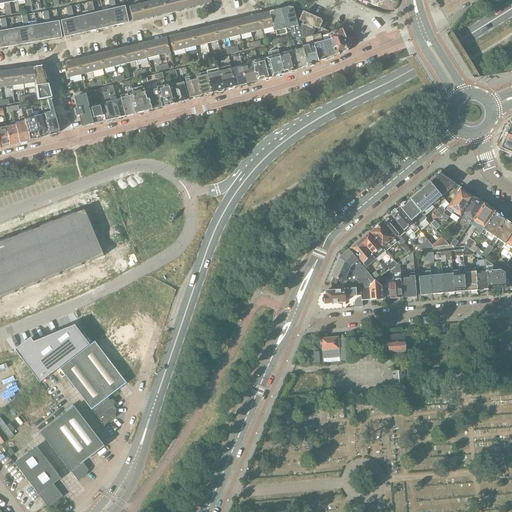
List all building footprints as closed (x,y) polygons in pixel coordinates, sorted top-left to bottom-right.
[(0,0),(0,4),(3,3),(4,9),(10,8),(9,3),(6,3),(5,0),(0,0)] [(165,14),(161,0),(157,0),(151,2),(154,17),(165,14)] [(173,0),(161,0),(165,14),(177,11),(173,0)] [(188,8),(185,0),(173,0),(177,11),(188,8)] [(197,0),(185,0),(188,8),(199,5),(197,0)] [(116,8),(115,2),(109,3),(111,9),(113,8),(117,25),(128,23),(124,6),(116,8)] [(151,2),(139,5),(143,19),(154,17),(151,2)] [(139,5),(128,7),(132,22),(143,19),(139,5)] [(88,8),(89,14),(92,13),(96,30),(106,28),(103,11),(94,13),(93,7),(88,8)] [(106,28),(111,27),(117,25),(113,8),(111,9),(103,11),(106,28)] [(289,8),(281,10),(287,32),(295,30),(295,31),(300,30),(294,9),(289,8)] [(276,35),(287,32),(281,10),(270,13),(274,27),(276,35)] [(74,17),(72,11),(67,13),(68,18),(71,18),(75,35),(85,32),(82,16),(74,17)] [(82,16),(85,32),(96,30),(92,13),(89,14),(82,16)] [(263,30),(274,27),(270,13),(259,15),(263,30)] [(320,28),(324,30),(327,23),(304,13),(300,21),(304,23),(301,28),(303,38),(313,36),(316,28),(319,30),(320,28)] [(259,15),(248,18),(252,33),(263,30),(259,15)] [(47,23),(50,40),(61,38),(58,21),(50,22),(49,17),(44,18),(45,23),(47,23)] [(64,37),(75,35),(71,18),(68,18),(60,20),(64,37)] [(237,21),(240,36),(252,33),(248,18),(237,21)] [(26,27),(29,43),(39,42),(37,25),(28,26),(28,20),(22,21),(23,27),(26,27)] [(237,21),(226,24),(229,38),(240,36),(237,21)] [(37,25),(39,42),(50,40),(47,23),(45,23),(37,25)] [(5,30),(7,47),(18,45),(15,28),(7,30),(6,24),(1,25),(2,31),(5,30)] [(226,24),(220,25),(214,27),(218,41),(229,38),(226,24)] [(15,28),(18,45),(29,43),(26,27),(23,27),(15,28)] [(214,27),(203,29),(207,44),(218,41),(214,27)] [(196,47),(207,44),(203,29),(192,32),(196,47)] [(329,36),(331,40),(337,55),(348,51),(349,48),(349,47),(352,45),(349,39),(346,40),(345,38),(346,36),(345,32),(343,32),(342,30),(341,31),(341,29),(333,31),(334,34),(329,36)] [(192,32),(181,35),(184,50),(196,47),(192,32)] [(181,35),(177,36),(170,38),(173,52),(184,50),(181,35)] [(159,56),(171,53),(167,38),(156,41),(159,56)] [(319,62),(337,55),(331,40),(314,44),(319,62)] [(159,56),(156,41),(145,44),(148,59),(159,56)] [(145,44),(133,47),(137,61),(148,59),(145,44)] [(308,67),(319,62),(314,44),(303,47),(303,49),(308,67)] [(137,61),(133,47),(122,49),(126,64),(137,61)] [(122,49),(111,52),(115,67),(126,64),(122,49)] [(297,70),(308,67),(303,49),(296,51),(295,49),(291,50),(291,52),(292,52),(297,70)] [(100,55),(104,70),(115,67),(111,52),(100,55)] [(291,52),(280,55),(285,74),(297,70),(292,52),(291,52)] [(100,55),(89,58),(92,72),(104,70),(100,55)] [(266,58),(266,59),(272,78),(285,74),(280,55),(266,58)] [(78,60),(81,75),(92,72),(89,58),(78,60)] [(263,81),(272,78),(266,59),(259,61),(258,60),(253,62),(258,81),(263,80),(263,81)] [(78,60),(66,63),(70,78),(81,75),(78,60)] [(247,84),(257,81),(258,81),(253,62),(248,63),(249,65),(242,67),(247,84)] [(236,87),(231,68),(230,65),(218,69),(224,90),(228,89),(230,90),(234,89),(235,87),(236,87)] [(32,68),(34,83),(37,100),(50,98),(46,81),(43,68),(40,66),(33,67),(33,68),(32,68)] [(247,85),(247,84),(242,67),(236,69),(235,67),(231,68),(236,87),(240,86),(240,87),(247,85)] [(34,83),(32,68),(20,69),(22,84),(34,83)] [(9,71),(11,86),(22,84),(20,69),(9,71)] [(224,90),(218,69),(207,72),(213,93),(217,92),(219,93),(222,92),(224,90)] [(169,72),(171,81),(177,103),(189,101),(184,83),(178,85),(177,78),(175,70),(169,72)] [(9,71),(0,72),(0,87),(11,86),(9,71)] [(211,95),(213,93),(207,72),(196,75),(202,96),(205,95),(208,96),(211,95)] [(202,96),(196,75),(185,78),(190,99),(194,97),(196,98),(196,99),(200,98),(201,96),(202,96)] [(165,83),(164,81),(164,78),(158,80),(160,87),(158,88),(163,107),(177,103),(171,81),(165,83)] [(163,107),(158,88),(156,83),(144,86),(148,101),(150,100),(152,110),(163,107)] [(116,119),(126,116),(121,99),(117,101),(113,85),(108,87),(116,119)] [(144,86),(132,89),(135,104),(133,104),(136,114),(152,110),(150,100),(148,101),(144,86)] [(106,121),(116,119),(108,87),(102,88),(106,103),(102,104),(106,121)] [(126,117),(136,114),(133,104),(135,104),(132,89),(119,92),(121,99),(126,116),(126,117)] [(95,124),(106,121),(102,104),(95,105),(92,91),(86,92),(86,94),(87,94),(95,124)] [(95,124),(86,94),(75,97),(78,108),(76,109),(78,117),(80,116),(81,123),(82,123),(84,122),(86,123),(87,126),(95,124)] [(41,111),(42,115),(47,136),(55,134),(60,133),(51,99),(46,101),(49,109),(41,111)] [(38,139),(29,103),(26,104),(27,110),(26,111),(28,119),(23,120),(28,141),(38,139)] [(33,103),(29,103),(38,139),(47,136),(42,115),(37,116),(35,108),(34,109),(33,103)] [(18,144),(28,141),(23,120),(23,118),(18,119),(19,123),(14,124),(18,144)] [(18,144),(14,124),(14,123),(9,124),(10,128),(5,129),(8,146),(18,144)] [(502,146),(501,148),(511,152),(511,123),(511,124),(511,125),(508,126),(507,129),(508,132),(505,139),(502,140),(501,143),(502,146)] [(442,197),(452,188),(455,184),(443,175),(443,174),(441,173),(439,173),(438,174),(438,176),(435,178),(433,178),(431,180),(431,182),(430,182),(442,197)] [(436,202),(442,197),(430,182),(429,183),(427,183),(425,185),(425,187),(420,191),(434,208),(438,204),(436,202)] [(451,193),(456,196),(461,188),(457,185),(451,193)] [(459,219),(460,218),(473,198),(472,197),(472,195),(469,193),(467,194),(460,189),(456,196),(446,210),(459,219)] [(410,200),(424,216),(428,213),(434,208),(420,191),(419,192),(417,191),(415,193),(415,195),(410,199),(410,200)] [(473,198),(460,218),(466,222),(467,220),(471,223),(473,221),(483,205),(479,202),(479,200),(476,198),(475,199),(473,198)] [(425,217),(424,216),(410,200),(406,203),(404,203),(401,205),(401,208),(415,225),(425,217)] [(467,242),(472,246),(473,245),(481,234),(484,230),(495,213),(496,212),(484,204),(483,205),(473,221),(479,225),(475,232),(474,232),(467,242)] [(442,216),(444,213),(445,211),(441,206),(437,210),(442,216)] [(411,229),(415,233),(419,230),(415,225),(401,208),(397,210),(395,210),(392,213),(391,215),(391,216),(405,233),(406,234),(411,229)] [(62,219),(71,241),(94,232),(85,210),(76,214),(75,213),(61,218),(61,219),(62,219)] [(484,230),(494,237),(505,220),(501,217),(501,215),(498,213),(496,213),(495,213),(484,230)] [(382,224),(397,242),(409,256),(413,253),(404,242),(405,242),(401,237),(405,233),(391,216),(390,217),(388,216),(385,219),(385,221),(382,224)] [(38,226),(39,228),(39,227),(49,251),(71,241),(62,219),(61,219),(53,222),(53,221),(38,226)] [(436,230),(437,229),(440,227),(434,220),(431,224),(436,230)] [(494,237),(491,241),(502,249),(503,247),(511,234),(511,222),(507,220),(506,220),(505,220),(494,237)] [(397,242),(382,224),(381,223),(380,224),(378,224),(376,226),(376,228),(370,233),(386,251),(397,242)] [(27,260),(49,251),(39,227),(39,228),(31,231),(30,229),(16,235),(16,236),(17,236),(27,259),(27,260)] [(457,243),(462,247),(474,231),(469,227),(457,243)] [(94,232),(71,241),(81,264),(82,264),(86,262),(89,260),(90,262),(104,256),(94,232)] [(364,238),(360,241),(376,259),(386,251),(370,233),(369,234),(367,234),(364,236),(364,238)] [(511,253),(511,234),(503,247),(511,252),(511,253)] [(17,236),(16,236),(8,239),(8,238),(0,240),(0,257),(5,268),(27,259),(17,236)] [(448,246),(442,237),(432,245),(434,248),(448,246)] [(427,239),(417,248),(419,250),(434,248),(432,245),(427,239)] [(82,265),(82,264),(81,264),(71,241),(49,251),(59,273),(64,271),(67,270),(68,271),(82,265)] [(366,268),(376,259),(360,241),(356,244),(354,244),(352,246),(352,248),(351,249),(366,268)] [(481,257),(482,255),(484,252),(477,248),(479,246),(476,244),(475,246),(473,245),(472,246),(470,250),(474,252),(476,253),(481,257)] [(482,255),(486,258),(490,252),(493,248),(488,245),(484,252),(482,255)] [(463,257),(474,256),(474,255),(474,252),(470,250),(465,246),(464,246),(464,250),(463,250),(463,251),(463,257)] [(332,280),(337,282),(338,280),(344,282),(350,267),(360,278),(367,272),(349,250),(340,258),(331,277),(333,278),(332,280)] [(49,251),(27,260),(37,283),(37,282),(42,281),(45,279),(46,281),(60,275),(59,273),(49,251)] [(440,252),(441,267),(445,267),(444,257),(451,256),(450,252),(440,252)] [(401,261),(402,265),(406,265),(406,261),(414,261),(413,253),(409,256),(401,261)] [(38,284),(37,282),(37,283),(27,260),(27,259),(5,268),(14,291),(15,291),(19,289),(23,288),(24,289),(38,284)] [(488,290),(486,260),(485,260),(478,261),(478,268),(482,268),(482,271),(484,270),(485,273),(476,273),(477,291),(488,290)] [(492,265),(486,260),(488,290),(502,288),(500,271),(493,272),(492,265)] [(390,271),(390,270),(397,265),(393,261),(386,267),(388,268),(390,271)] [(503,269),(506,265),(506,264),(502,261),(498,266),(503,269)] [(391,274),(400,273),(401,273),(400,265),(398,264),(397,265),(390,270),(392,273),(391,274)] [(503,269),(511,275),(511,268),(506,265),(503,269)] [(15,292),(15,291),(14,291),(5,268),(0,270),(0,296),(1,297),(1,298),(15,292)] [(466,292),(464,270),(459,271),(459,273),(452,274),(454,293),(466,292)] [(469,270),(464,270),(466,292),(477,291),(476,273),(475,272),(469,273),(469,270)] [(500,270),(500,271),(502,288),(502,294),(511,293),(511,277),(501,270),(500,270)] [(441,272),(442,275),(443,294),(454,293),(452,274),(446,275),(446,272),(441,272)] [(415,276),(415,273),(409,273),(410,278),(403,279),(405,297),(417,296),(415,276)] [(426,276),(419,277),(421,296),(432,295),(430,273),(425,274),(426,276)] [(434,273),(430,273),(432,295),(443,294),(442,275),(434,276),(434,273)] [(393,284),(386,285),(387,289),(389,289),(390,298),(390,299),(403,298),(401,279),(393,280),(393,284)] [(377,280),(375,281),(370,288),(370,300),(383,299),(390,298),(389,289),(387,289),(386,285),(379,285),(377,280)] [(345,297),(361,295),(360,288),(331,291),(326,292),(326,296),(324,296),(324,297),(322,299),(323,302),(324,303),(325,305),(345,303),(345,297)] [(362,302),(370,300),(370,288),(361,288),(362,295),(361,295),(361,297),(362,297),(362,302)] [(363,307),(362,302),(362,297),(361,297),(359,297),(358,298),(357,299),(356,300),(355,301),(355,302),(355,303),(355,305),(355,308),(363,307)] [(95,341),(97,344),(103,352),(146,319),(142,310),(141,311),(139,308),(140,308),(134,300),(86,324),(92,336),(95,341)] [(15,350),(40,383),(60,368),(75,356),(90,345),(75,325),(34,342),(15,350)] [(389,353),(406,352),(406,350),(407,350),(406,343),(405,343),(405,341),(404,341),(404,334),(388,335),(389,353)] [(473,343),(473,335),(465,335),(466,344),(473,343)] [(435,349),(447,348),(446,336),(434,336),(435,349)] [(347,360),(347,344),(347,338),(338,339),(338,338),(321,339),(323,363),(347,360)] [(127,383),(121,376),(95,342),(75,356),(107,398),(125,384),(127,383)] [(311,354),(312,364),(319,363),(318,353),(311,354)] [(116,409),(107,398),(75,356),(60,368),(104,426),(115,418),(116,409)] [(394,392),(406,390),(404,370),(392,372),(394,392)] [(427,382),(438,381),(447,380),(446,370),(426,372),(427,382)] [(326,384),(314,385),(315,397),(327,396),(326,384)] [(82,462),(101,448),(104,446),(74,407),(41,433),(78,481),(86,475),(88,471),(82,462)] [(46,505),(48,508),(63,497),(53,484),(61,479),(37,447),(15,464),(46,505)]
